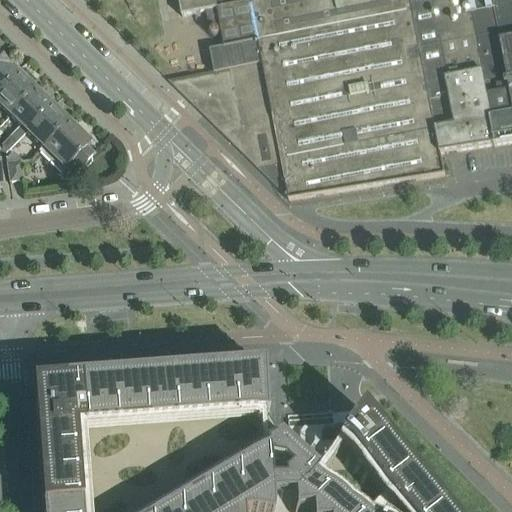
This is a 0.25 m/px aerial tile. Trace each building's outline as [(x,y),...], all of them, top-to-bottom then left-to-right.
[(169,0),(185,85),(264,70),(289,202),(446,177),(436,125),(430,96),(411,0),(169,0)] [(447,136),(511,126),(511,0),(422,0),(423,4),(429,3),(463,14),(467,46),(452,48),(460,99),(442,102),(447,136)] [(0,94),(18,76),(11,69),(11,66),(3,59),(0,62),(0,94)] [(0,107),(10,117),(34,92),(28,86),(27,82),(22,77),(19,77),(18,76),(0,94),(0,107)] [(20,127),(9,138),(16,144),(27,134),(51,109),(44,101),(44,98),(39,93),(35,93),(34,92),(10,117),(20,127)] [(43,149),(67,124),(60,117),(60,114),(55,109),(52,109),(51,109),(27,134),(42,149),(43,149)] [(69,126),(67,124),(43,149),(42,149),(38,153),(61,175),(66,171),(73,178),(80,171),(82,169),(86,169),(91,164),(91,160),(92,159),(85,152),(90,146),(77,134),(77,131),(72,126),(69,126)] [(15,155),(6,160),(6,164),(20,163),(15,155)] [(20,163),(6,164),(9,184),(24,182),(20,163)] [(263,366),(32,384),(41,510),(48,509),(48,511),(359,511),(333,492),(362,468),(386,447),(356,410),(283,415),(280,365),(263,366)]
